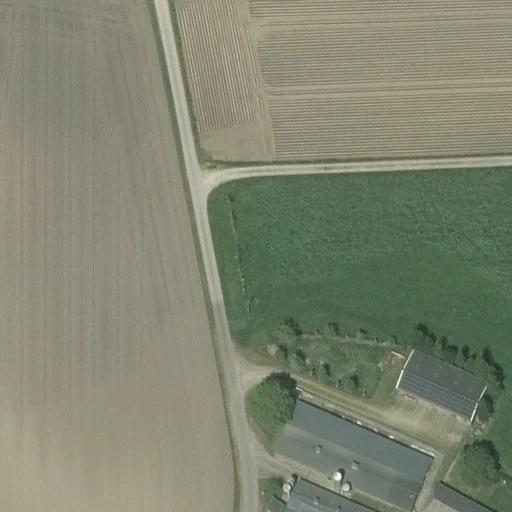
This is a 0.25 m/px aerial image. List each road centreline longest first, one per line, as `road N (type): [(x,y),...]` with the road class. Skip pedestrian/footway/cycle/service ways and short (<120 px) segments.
road 1 (unclassified): [(249,511),(248,458),(159,0)]
road 2 (unknown): [(193,174),(282,161),(511,152)]
